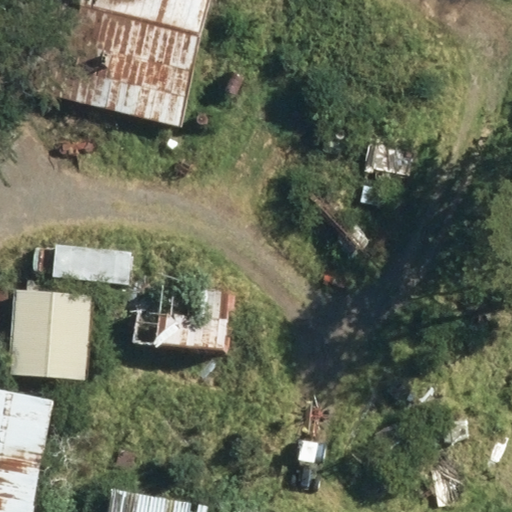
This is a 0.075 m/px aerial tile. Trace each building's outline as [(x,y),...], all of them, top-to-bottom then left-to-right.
[(186,136),(217,0),(67,0),(43,103),(186,136)] [(93,387),(97,295),(131,297),(133,258),(37,254),(35,293),(14,292),(10,383),(93,387)] [(137,290),(134,351),(229,355),(232,294),(137,290)] [(40,511),(59,403),(0,393),(0,511),(40,511)] [(209,511),(109,496),(106,511),(209,511)]
